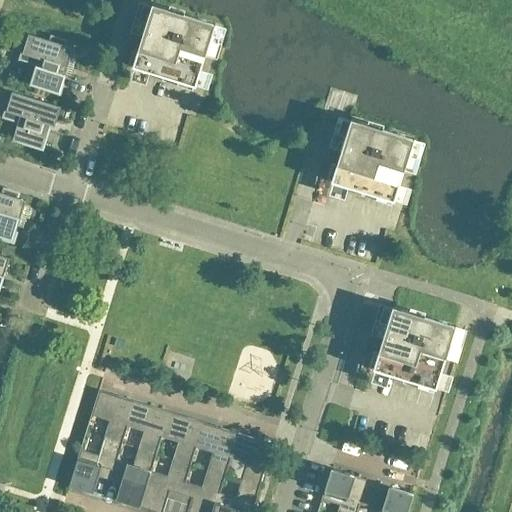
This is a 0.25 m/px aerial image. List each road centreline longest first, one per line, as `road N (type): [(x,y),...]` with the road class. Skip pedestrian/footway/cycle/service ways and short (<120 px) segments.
road 1 (residential): [(302,439),(344,302),(340,282),(72,193)]
road 2 (residential): [(302,439),(102,375)]
road 3 (residential): [(35,311),(72,193)]
